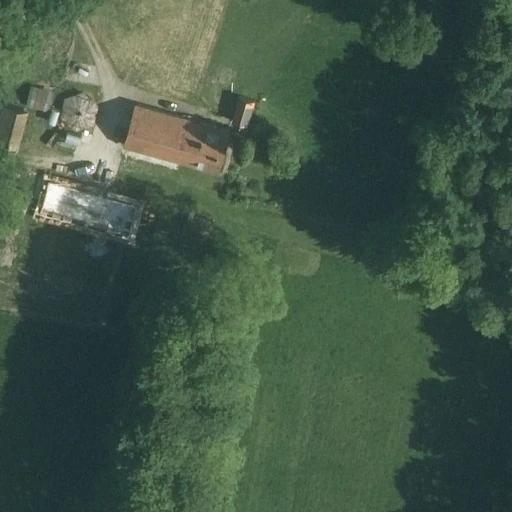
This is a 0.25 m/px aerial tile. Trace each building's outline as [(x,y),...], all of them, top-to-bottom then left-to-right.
[(232,120),(247,125),(254,100),(239,96),(232,120)] [(48,116),(51,105),(30,99),(27,111),(48,116)] [(0,146),(14,150),(25,108),(0,101),(0,146)] [(90,105),(66,102),(64,122),(87,125),(90,105)] [(218,170),(230,130),(136,104),(125,144),(218,170)] [(129,236),(138,202),(49,177),(40,212),(129,236)] [(73,250),(29,265),(37,288),(81,274),(73,250)]
